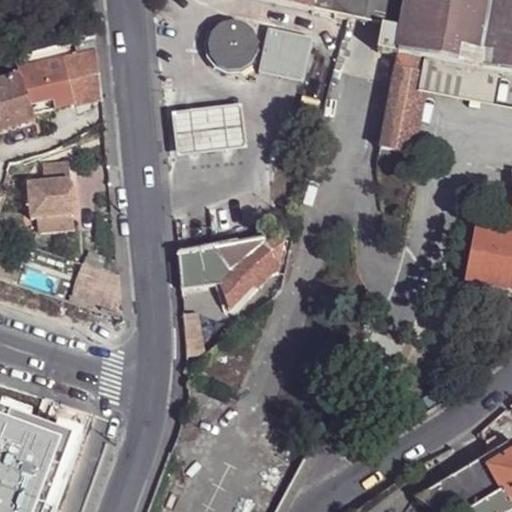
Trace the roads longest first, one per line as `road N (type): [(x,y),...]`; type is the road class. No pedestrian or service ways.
road 1 (tertiary): [(122,0),(153,394)]
road 2 (tertiary): [(511,374),(319,511)]
road 3 (unclassified): [(0,344),(153,394)]
road 4 (tertiary): [(153,394),(117,511)]
